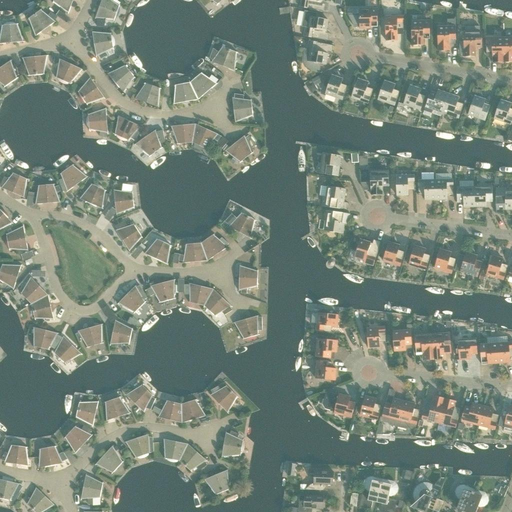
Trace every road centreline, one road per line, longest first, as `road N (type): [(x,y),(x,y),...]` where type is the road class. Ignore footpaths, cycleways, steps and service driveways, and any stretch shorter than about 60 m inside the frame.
road 1 (residential): [(217,110),(137,109),(69,43)]
road 2 (residential): [(34,217),(56,287),(71,305),(100,304),(132,270)]
road 3 (residential): [(60,482),(99,445),(135,428),(209,438)]
road 4 (residential): [(511,79),(370,54)]
road 5 (residential): [(511,384),(380,372)]
road 6 (residential): [(511,233),(390,216)]
